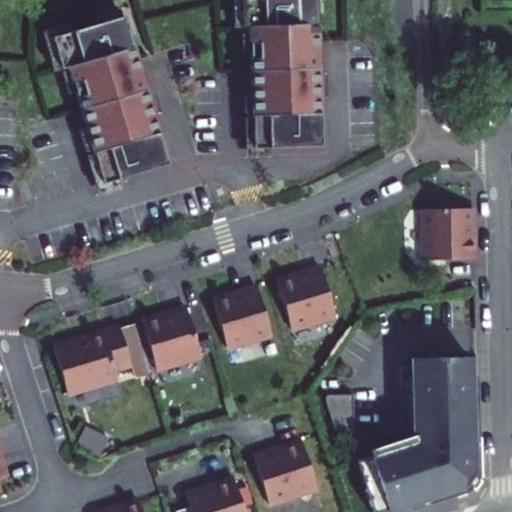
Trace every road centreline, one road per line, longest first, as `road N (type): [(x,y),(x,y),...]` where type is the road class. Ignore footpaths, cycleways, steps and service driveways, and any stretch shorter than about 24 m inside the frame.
road 1 (residential): [(429,146),(281,220),(63,284),(0,283)]
road 2 (residential): [(499,112),(508,511)]
road 3 (residential): [(61,502),(8,336),(0,283)]
